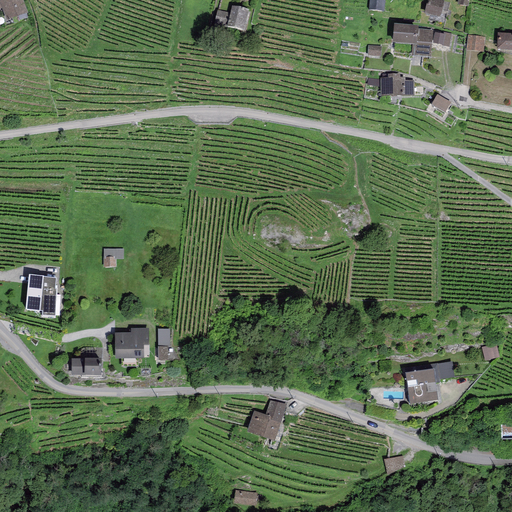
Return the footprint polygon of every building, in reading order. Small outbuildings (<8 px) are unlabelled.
[(26,14),(21,0),(0,0),(8,20),(26,14)] [(384,0),(370,0),(369,11),(383,12),(384,0)] [(444,2),(435,0),(428,0),(425,15),(439,19),(442,6),(444,2)] [(248,12),(232,8),(230,14),(218,11),(213,31),(225,34),(227,27),(244,31),(248,12)] [(395,27),(393,45),(413,46),(412,56),(430,57),(432,32),(418,31),(418,28),(395,27)] [(443,35),(435,33),(433,44),(449,47),(452,34),(444,33),(443,35)] [(485,37),(468,35),(466,51),(484,53),(485,37)] [(497,51),(511,51),(511,35),(498,35),(497,51)] [(381,47),(368,46),(367,56),(380,57),(381,47)] [(388,79),(380,79),(381,80),(381,87),(381,98),(414,97),(413,82),(405,82),(405,79),(400,79),(400,77),(400,75),(388,76),(388,79)] [(381,80),(368,79),(367,86),(381,87),(381,80)] [(450,103),(437,96),(431,107),(444,114),(450,103)] [(103,250),(103,268),(116,268),(116,259),(124,259),(124,250),(103,250)] [(44,278),(28,276),(26,311),(42,313),(42,317),(55,318),(55,316),(59,316),(60,296),(57,295),(57,291),(55,290),(56,280),(44,279),(44,278)] [(157,330),(158,362),(168,362),(168,348),(171,348),(170,330),(157,330)] [(120,337),(117,337),(118,358),(143,357),(142,348),(148,348),(148,331),(134,331),(134,336),(120,337)] [(484,347),(487,359),(500,356),(497,344),(484,347)] [(93,363),(72,362),(72,376),(100,377),(100,363),(93,363)] [(410,405),(437,401),(435,385),(439,384),(439,381),(454,379),(452,364),(433,366),(433,370),(405,375),(410,405)] [(253,413),(247,433),(273,441),(274,437),(284,407),(271,402),(266,417),(253,413)] [(403,456),(384,460),(387,476),(405,468),(403,456)] [(257,494),(235,491),(234,505),(255,507),(257,494)]
